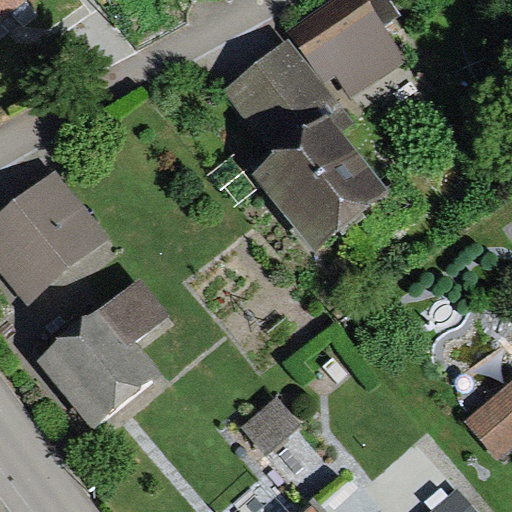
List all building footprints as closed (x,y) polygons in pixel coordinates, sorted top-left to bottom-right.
[(0,0),(0,36),(20,18),(3,0),(0,0)] [(344,4),(293,40),(337,101),(388,65),(344,4)] [(285,67),(233,106),(270,155),(322,116),(285,67)] [(328,136),(259,190),(313,257),(381,204),(328,136)] [(96,247),(50,193),(0,235),(0,261),(33,300),(96,247)] [(134,297),(41,372),(90,432),(140,391),(118,364),(161,329),(134,297)] [(511,446),(511,393),(469,424),(494,459),(511,446)] [(291,434),(269,411),(246,433),(268,456),(291,434)]
